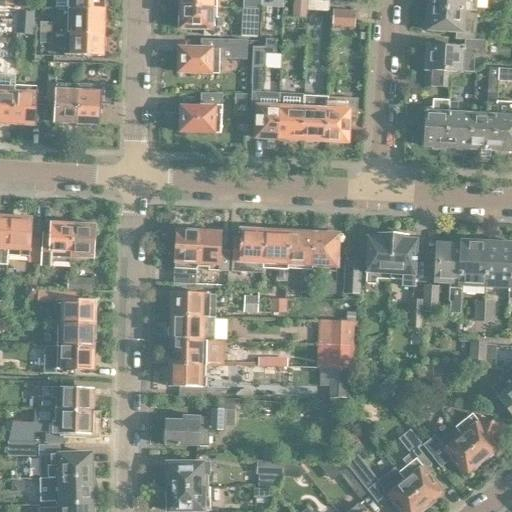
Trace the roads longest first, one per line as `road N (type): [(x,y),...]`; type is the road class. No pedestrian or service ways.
road 1 (residential): [(127,511),(132,178)]
road 2 (residential): [(377,192),(132,178)]
road 3 (residential): [(377,192),(387,0)]
road 4 (residential): [(132,178),(140,0)]
road 5 (residential): [(511,199),(377,192)]
road 6 (residential): [(132,178),(0,170)]
